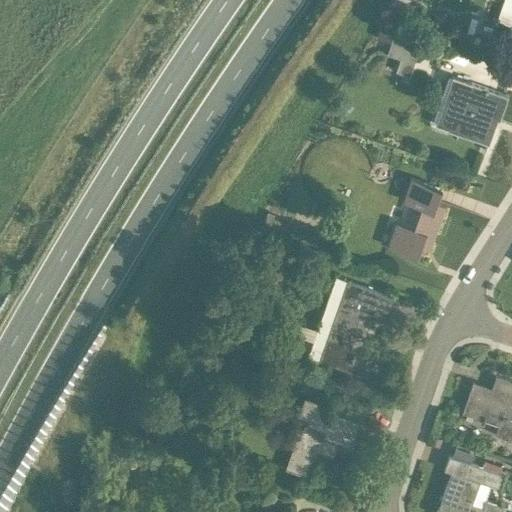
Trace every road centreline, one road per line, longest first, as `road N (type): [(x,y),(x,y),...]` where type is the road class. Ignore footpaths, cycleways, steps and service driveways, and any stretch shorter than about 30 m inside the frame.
road 1 (trunk): [(0,475),(58,366),(288,0)]
road 2 (trunk): [(228,0),(91,207),(0,368)]
road 3 (residential): [(388,511),(386,465),(455,300)]
